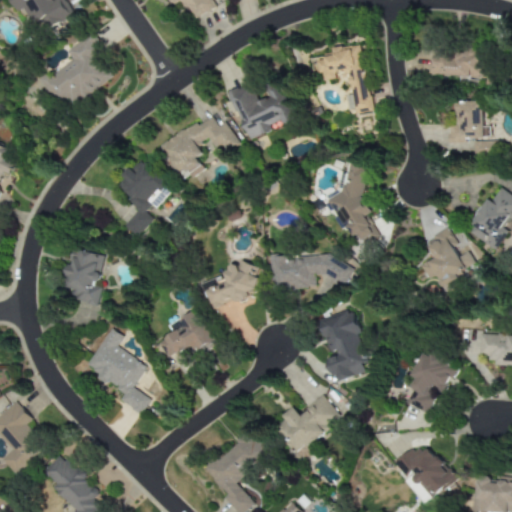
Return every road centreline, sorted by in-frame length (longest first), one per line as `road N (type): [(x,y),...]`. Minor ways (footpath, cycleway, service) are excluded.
road 1 (residential): [(511,14),(387,0),(261,29),(167,77),(93,141),(53,195),(27,249),(23,310),(46,370),(178,511)]
road 2 (residential): [(387,0),(416,195)]
road 3 (residential): [(138,473),(248,383),(276,344)]
